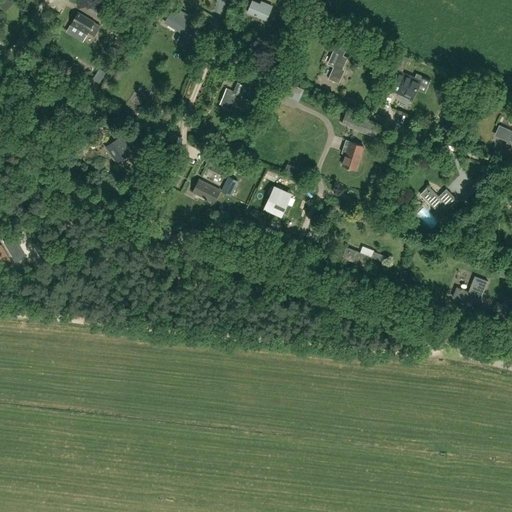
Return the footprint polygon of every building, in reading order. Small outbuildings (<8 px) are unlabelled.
[(248,12),(266,19),(272,6),(263,2),(262,5),(252,1),(248,12)] [(100,7),(92,2),(86,10),(95,15),(100,7)] [(182,32),(191,17),(181,11),(179,14),(172,10),(164,22),(182,32)] [(73,26),(87,34),(94,21),(85,17),(84,19),(79,16),(73,26)] [(180,35),(176,41),(187,47),(190,41),(180,35)] [(339,54),(328,78),(337,82),(347,57),(343,55),(345,48),(336,44),(333,51),(339,54)] [(263,74),(253,68),(241,60),(238,65),(259,79),(263,74)] [(417,87),(420,80),(400,71),(391,89),(398,92),(398,90),(405,93),(404,94),(410,97),(410,96),(412,96),(416,89),(417,87)] [(262,82),(254,78),(249,91),(257,95),(262,82)] [(230,112),(236,115),(248,86),(237,81),(232,92),(227,90),(221,103),(232,108),(230,112)] [(68,97),(56,88),(50,95),(40,88),(29,103),(39,110),(48,98),(51,100),(54,96),(63,103),(68,97)] [(393,110),(391,115),(401,119),(403,113),(393,110)] [(352,128),(364,132),(367,122),(356,118),(352,128)] [(511,130),(499,125),(495,133),(509,139),(506,145),(511,147),(511,130)] [(130,153),(122,141),(128,137),(121,126),(110,133),(115,140),(109,144),(119,160),(130,153)] [(355,169),(363,146),(350,142),(350,143),(345,141),(341,153),(346,154),(342,165),(355,169)] [(214,172),(225,178),(229,170),(218,164),(214,172)] [(192,192),(214,203),(220,190),(199,179),(192,192)] [(221,191),(230,195),(236,184),(227,179),(221,191)] [(446,189),(438,196),(428,186),(422,192),(441,212),(447,205),(450,208),(457,200),(446,189)] [(275,188),(268,204),(283,210),(290,195),(275,188)] [(18,253),(28,247),(16,226),(6,232),(18,253)] [(0,245),(0,267),(11,261),(1,244),(0,245)] [(371,257),(360,252),(346,247),(342,255),(356,261),(354,265),(366,270),(371,257)] [(386,256),(374,251),(371,256),(384,261),(386,256)] [(511,268),(501,265),(498,274),(511,279),(511,268)] [(478,305),(486,285),(473,279),(468,291),(456,287),(452,297),(466,302),(467,301),(478,305)] [(491,316),(504,321),(511,300),(511,293),(508,292),(507,296),(506,295),(502,303),(497,301),(491,316)]
